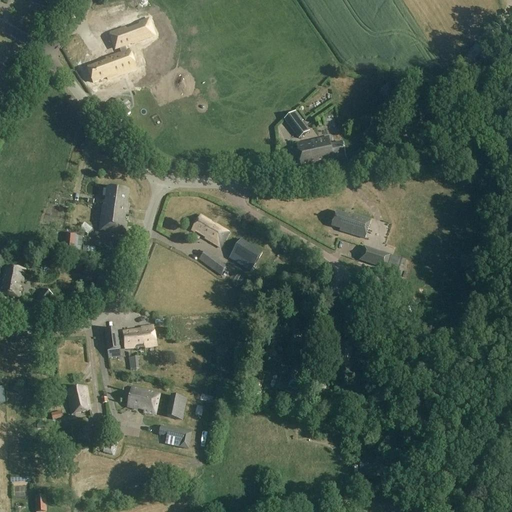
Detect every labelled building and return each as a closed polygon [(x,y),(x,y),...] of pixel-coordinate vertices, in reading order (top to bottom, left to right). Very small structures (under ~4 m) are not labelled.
[(30,0),(30,3),(49,9),(51,0),(30,0)] [(151,38),(145,22),(136,25),(136,29),(123,33),(121,30),(106,35),(112,50),(115,49),(117,55),(102,60),(103,63),(83,70),(89,84),(103,79),(103,81),(111,78),(132,71),(125,52),(123,53),(118,41),(125,38),(128,46),(151,38)] [(284,121),(298,139),(308,131),(301,122),(302,121),(295,112),(284,121)] [(296,145),(299,160),(302,171),(325,166),(325,163),(346,158),(343,143),(330,146),(328,138),(296,145)] [(126,205),(128,191),(107,188),(105,202),(103,202),(99,232),(124,236),(126,224),(124,224),(125,217),(127,217),(128,212),(127,212),(127,209),(128,209),(128,205),(126,205)] [(363,238),(369,222),(353,217),(352,219),(334,214),(330,228),(363,238)] [(214,226),(210,224),(211,223),(200,216),(191,232),(194,234),(195,232),(205,239),(204,240),(220,249),(226,239),(225,239),(227,235),(228,236),(229,234),(215,225),(214,226)] [(66,234),(64,251),(73,252),(75,235),(66,234)] [(229,260),(250,273),(262,254),(241,241),(229,260)] [(386,271),(386,269),(390,257),(370,250),(365,264),(386,271)] [(199,262),(215,273),(219,277),(226,267),(206,253),(199,262)] [(183,258),(180,263),(203,277),(206,272),(183,258)] [(400,278),(405,262),(398,260),(394,272),(393,276),(400,278)] [(22,284),(25,270),(5,268),(0,293),(0,294),(19,299),(21,290),(17,290),(19,283),(22,284)] [(45,290),(35,302),(44,310),(54,298),(45,290)] [(288,344),(302,343),(301,333),(298,333),(298,327),(301,327),(300,322),(298,322),(298,319),(286,319),(288,344)] [(277,327),(265,328),(266,353),(277,353),(277,333),(277,327)] [(124,342),(125,350),(136,349),(144,348),(144,349),(156,347),(153,328),(141,329),(141,331),(123,333),(123,338),(118,339),(117,330),(105,332),(108,359),(120,358),(118,343),(124,342)] [(335,368),(349,371),(351,345),(338,343),(335,368)] [(359,369),(364,376),(372,371),(366,364),(359,369)] [(69,404),(71,416),(90,411),(86,388),(67,392),(69,404)] [(143,414),(155,416),(160,395),(131,388),(127,408),(137,411),(138,410),(143,411),(143,414)] [(48,394),(54,417),(65,413),(59,391),(48,394)] [(167,417),(181,421),(185,400),(171,397),(167,417)] [(95,422),(97,438),(105,437),(103,421),(95,422)] [(161,427),(159,436),(167,437),(175,439),(174,447),(188,450),(191,434),(161,427)] [(113,434),(108,449),(104,448),(103,453),(112,456),(118,435),(113,434)] [(404,454),(407,440),(393,438),(390,452),(404,454)] [(359,479),(375,480),(376,460),(361,458),(359,479)] [(403,496),(415,493),(412,482),(401,485),(403,496)] [(35,498),(35,511),(45,511),(45,498),(35,498)]
